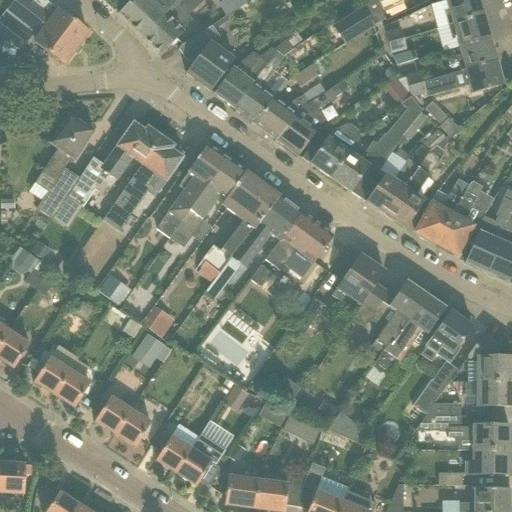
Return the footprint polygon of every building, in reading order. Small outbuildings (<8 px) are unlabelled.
[(24,0),(15,0),(13,4),(7,11),(27,26),(23,31),(23,41),(33,47),(35,44),(63,66),(75,50),(87,34),(58,12),(52,21),(24,0)] [(148,0),(133,0),(119,16),(144,40),(144,41),(167,17),(183,0),(151,0),(150,1),(148,0)] [(144,41),(160,56),(181,34),(176,29),(203,0),(183,0),(167,17),(144,41)] [(227,16),(249,2),(247,0),(221,0),(218,2),(227,16)] [(363,11),(373,27),(384,20),(375,0),(371,0),(360,7),(362,12),(363,11)] [(406,12),(400,0),(382,0),(391,19),(406,12)] [(437,14),(443,13),(448,28),(483,18),(478,0),(454,0),(446,2),(435,5),(437,14)] [(362,12),(335,29),(346,45),(373,27),(363,11),(362,12)] [(447,52),(458,49),(490,40),(483,18),(448,28),(451,42),(445,43),(447,52)] [(193,65),(185,75),(210,93),(233,61),(214,47),(220,39),(213,27),(181,45),(178,49),(185,61),(186,60),(193,65)] [(385,35),(387,44),(402,40),(400,31),(385,35)] [(402,40),(387,44),(390,55),(405,50),(402,40)] [(496,63),(490,40),(458,49),(460,57),(455,58),(459,73),(460,74),(496,63)] [(232,70),(213,95),(233,110),(277,53),(284,58),(293,51),(286,42),(274,51),(272,50),(259,59),(253,54),(233,70),(232,70)] [(414,51),(404,54),(407,63),(417,60),(414,51)] [(277,53),(233,110),(254,126),(275,100),(269,96),(262,92),(261,87),(284,58),(277,53)] [(427,98),(463,88),(468,86),(471,95),(502,86),(496,63),(460,74),(459,73),(423,84),(423,85),(407,89),(410,98),(426,94),(427,98)] [(293,78),(301,89),(318,77),(312,67),(293,78)] [(388,83),(396,77),(390,68),(384,72),(384,78),(388,83)] [(423,85),(423,84),(420,74),(404,78),(407,89),(423,85)] [(309,102),(325,95),(320,85),(305,92),(309,102)] [(297,158),(324,122),(318,110),(320,109),(327,104),(333,104),(336,99),(341,95),(337,87),(316,101),(307,106),(297,114),(276,142),(297,158)] [(275,100),(254,126),(276,142),(297,114),(307,106),(302,97),(292,103),(289,108),(275,100)] [(331,180),(359,199),(362,201),(381,174),(377,172),(394,147),(402,137),(421,115),(421,114),(422,113),(410,98),(401,106),(406,110),(386,136),(384,135),(376,145),(372,143),(362,158),(351,150),(331,180)] [(511,105),(501,118),(508,124),(502,133),(508,138),(511,132),(511,105)] [(427,120),(421,115),(402,137),(408,142),(427,120)] [(93,133),(68,116),(50,145),(58,150),(34,185),(47,194),(36,211),(52,221),(79,180),(64,170),(71,159),(75,161),(93,133)] [(111,189),(116,182),(131,161),(140,167),(141,168),(161,139),(147,129),(144,132),(133,124),(102,167),(92,161),(79,180),(52,221),(61,227),(67,231),(94,191),(102,196),(108,189),(111,189)] [(351,150),(350,150),(360,135),(346,125),(332,132),(324,126),(301,160),(331,180),(351,150)] [(362,201),(365,204),(384,217),(417,169),(428,153),(435,147),(443,139),(438,132),(431,138),(429,135),(420,143),(422,146),(420,147),(405,163),(391,182),(381,174),(362,201)] [(442,151),(446,145),(455,135),(452,132),(447,137),(435,147),(442,151)] [(140,167),(133,177),(138,181),(145,186),(157,195),(182,159),(171,151),(174,148),(161,139),(141,168),(140,167)] [(184,192),(168,214),(181,223),(227,161),(206,147),(178,187),(184,192)] [(439,161),(444,153),(442,151),(435,147),(428,153),(417,169),(384,217),(405,231),(423,203),(415,197),(439,161)] [(172,235),(173,236),(186,245),(220,197),(227,201),(227,202),(246,174),(227,161),(181,223),(172,235)] [(205,265),(218,275),(230,260),(229,259),(278,198),(246,174),(227,202),(227,201),(222,207),(242,223),(225,243),(226,244),(220,253),(213,247),(201,263),(205,265)] [(465,194),(468,187),(458,181),(454,188),(440,210),(431,205),(415,234),(417,236),(418,239),(423,242),(426,240),(436,246),(465,194)] [(511,220),(511,194),(506,191),(494,218),(496,219),(487,237),(478,233),(464,264),(486,274),(511,223),(511,220)] [(445,254),(450,256),(453,255),(456,257),(473,229),(472,228),(481,213),(470,208),(475,200),(465,194),(436,246),(444,251),(445,254)] [(245,269),(259,250),(270,237),(278,243),(300,215),(278,198),(229,259),(230,260),(242,269),(243,268),(245,269)] [(14,210),(14,200),(0,201),(1,211),(14,210)] [(134,210),(102,252),(115,263),(148,220),(134,210)] [(312,264),(332,238),(300,215),(278,243),(268,257),(264,261),(278,272),(295,250),(312,264)] [(486,274),(508,284),(511,276),(511,220),(511,223),(486,274)] [(38,243),(31,253),(44,262),(51,252),(38,243)] [(362,305),(375,286),(384,274),(359,256),(331,297),(342,304),(347,297),(361,306),(361,307),(362,305)] [(63,277),(69,268),(62,263),(56,272),(63,277)] [(198,274),(199,276),(212,285),(218,275),(205,265),(198,274)] [(248,281),(257,288),(259,289),(270,274),(260,266),(248,281)] [(34,290),(44,276),(34,269),(24,283),(34,290)] [(81,282),(84,277),(73,269),(69,275),(81,282)] [(229,283),(218,275),(212,285),(204,295),(214,302),(229,283)] [(44,276),(34,290),(44,298),(54,283),(44,276)] [(110,277),(99,292),(118,307),(130,291),(110,277)] [(394,300),(387,295),(375,314),(387,322),(370,347),(381,354),(382,355),(392,341),(395,343),(426,297),(406,284),(405,284),(394,300)] [(426,335),(444,310),(426,297),(395,343),(392,341),(382,355),(381,354),(372,366),(387,377),(396,365),(411,343),(417,348),(426,335)] [(325,308),(313,299),(292,329),(303,336),(323,307),(325,309),(325,308)] [(370,321),(375,314),(362,305),(361,307),(361,306),(358,310),(352,320),(363,328),(370,321)] [(161,340),(174,322),(155,309),(142,327),(161,340)] [(449,313),(425,347),(419,355),(430,363),(436,356),(449,365),(460,350),(458,348),(471,328),(449,313)] [(131,322),(126,331),(135,337),(140,328),(131,322)] [(0,346),(0,361),(13,370),(28,347),(8,334),(0,346)] [(138,348),(162,364),(170,352),(147,335),(138,348)] [(511,384),(511,359),(498,359),(498,347),(482,336),(467,358),(471,360),(478,360),(477,384),(511,384)] [(49,360),(34,383),(54,396),(69,373),(49,360)] [(54,396),(74,409),(89,387),(69,373),(54,396)] [(275,391),(292,402),(301,390),(284,378),(275,391)] [(225,381),(216,394),(223,399),(232,386),(225,381)] [(433,405),(444,390),(432,382),(431,381),(413,407),(426,416),(433,405)] [(477,408),(511,408),(511,384),(477,384),(477,408)] [(233,388),(224,401),(237,410),(246,397),(233,388)] [(109,399),(94,423),(115,436),(129,413),(109,399)] [(328,425),(338,411),(324,401),(314,415),(328,425)] [(461,406),(433,405),(426,416),(424,418),(461,418),(461,406)] [(115,436),(135,449),(150,426),(129,413),(115,436)] [(327,431),(355,444),(364,433),(361,431),(340,414),(327,431)] [(290,415),(283,431),(314,444),(321,429),(290,415)] [(508,453),(509,428),(473,428),(473,429),(461,429),(461,418),(424,418),(417,430),(447,430),(447,439),(458,439),(458,452),(473,452),(473,453),(508,453)] [(366,423),(361,431),(364,433),(367,436),(373,428),(366,423)] [(200,437),(191,452),(176,475),(196,488),(210,466),(215,469),(226,453),(200,437)] [(170,439),(155,462),(176,475),(191,452),(170,439)] [(236,464),(244,452),(238,447),(229,459),(236,464)] [(466,476),(508,477),(508,453),(473,453),(473,464),(466,464),(466,476)] [(373,454),(365,457),(368,465),(376,461),(373,454)] [(0,465),(0,494),(11,495),(12,466),(0,465)] [(23,496),(24,477),(29,477),(30,467),(12,466),(11,495),(23,496)] [(308,511),(307,511),(339,511),(342,506),(348,491),(307,474),(297,507),(308,511)] [(462,475),(438,475),(438,487),(462,487),(462,475)] [(228,478),(224,506),(254,510),(257,482),(228,478)] [(254,510),(269,511),(283,511),(287,486),(257,482),(254,510)] [(387,511),(401,511),(402,488),(399,488),(387,511)] [(508,511),(508,491),(474,491),(473,506),(459,506),(458,511),(508,511)] [(75,511),(78,507),(58,494),(46,511),(75,511)] [(349,494),(347,501),(373,510),(375,503),(349,494)]
